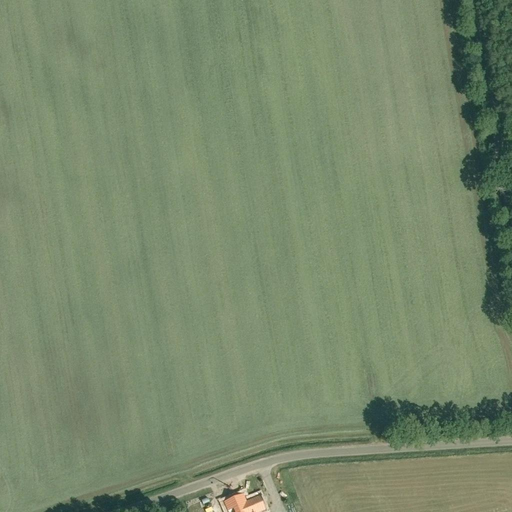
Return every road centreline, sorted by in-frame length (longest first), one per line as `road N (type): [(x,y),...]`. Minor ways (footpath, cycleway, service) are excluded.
road 1 (unclassified): [(118,511),(303,451),(511,441)]
road 2 (unclassified): [(511,214),(474,0)]
